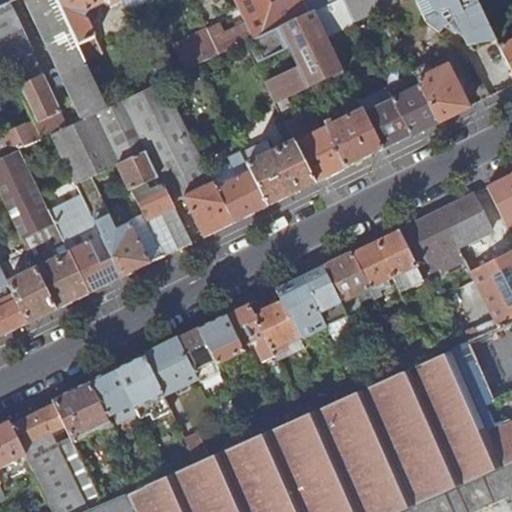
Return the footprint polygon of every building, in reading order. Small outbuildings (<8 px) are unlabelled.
[(7,4),(0,7),(0,52),(7,68),(32,121),(40,140),(51,136),(74,184),(90,177),(115,165),(143,151),(132,129),(119,101),(107,107),(84,60),(54,0),(24,0),(82,119),(66,127),(41,75),(41,76),(7,4)] [(54,0),(84,60),(101,52),(87,22),(95,19),(91,10),(100,5),(107,9),(120,2),(118,0),(54,0)] [(118,0),(120,2),(125,12),(149,1),(148,0),(118,0)] [(232,0),(245,24),(252,39),(306,13),(302,3),(300,0),(280,0),(268,6),(265,0),(232,0)] [(308,0),(302,3),(306,13),(307,14),(311,12),(337,0),(308,0)] [(337,0),(311,12),(324,37),(352,23),(351,21),(341,0),(337,0)] [(341,0),(351,21),(380,8),(376,0),(341,0)] [(467,45),(497,41),(476,0),(415,0),(426,22),(439,33),(447,24),(464,38),(467,45)] [(252,39),(245,42),(279,110),(288,105),(284,96),(340,70),(324,37),(311,12),(307,14),(306,13),(252,39)] [(252,39),(245,24),(224,34),(219,23),(205,29),(205,31),(217,55),(245,42),(252,39)] [(184,72),(196,66),(218,56),(217,55),(205,31),(172,47),(178,60),(184,72)] [(416,63),(438,53),(429,35),(407,46),(416,63)] [(511,73),(511,40),(499,46),(511,73)] [(402,53),(406,61),(411,58),(407,50),(402,53)] [(170,63),(176,75),(184,72),(178,60),(170,63)] [(436,122),(466,108),(445,66),(434,71),(429,61),(410,70),(412,73),(417,85),(436,122)] [(161,82),(165,89),(200,73),(196,66),(184,72),(176,75),(161,82)] [(389,99),(417,85),(412,73),(383,88),(389,99)] [(169,202),(181,197),(211,183),(207,175),(165,89),(161,82),(160,83),(134,94),(148,121),(132,129),(143,151),(156,178),(169,202)] [(407,136),(436,122),(417,85),(389,99),(407,136)] [(370,108),(389,99),(383,88),(364,97),(370,108)] [(134,94),(119,101),(132,129),(148,121),(134,94)] [(380,150),(407,136),(389,99),(370,108),(364,97),(356,101),(360,110),(380,150)] [(345,167),(380,150),(360,110),(329,125),(325,117),(321,119),(345,167)] [(313,183),(345,167),(321,119),(315,122),(319,130),(304,137),(293,116),(282,121),(292,140),(313,183)] [(32,121),(0,136),(0,142),(7,156),(19,151),(40,140),(32,121)] [(265,206),(313,183),(292,140),(244,163),(248,171),(265,206)] [(26,238),(53,224),(49,214),(19,151),(7,156),(0,159),(0,196),(21,240),(26,238)] [(143,151),(115,165),(127,191),(129,190),(156,178),(143,151)] [(214,188),(248,171),(244,163),(242,158),(207,175),(211,183),(214,188)] [(231,223),(265,206),(248,171),(214,188),(231,223)] [(511,220),(511,174),(511,173),(487,186),(506,223),(511,220)] [(81,198),(97,232),(113,225),(90,177),(74,184),(81,198)] [(144,220),(171,207),(169,202),(156,178),(129,190),(142,215),(144,220)] [(201,237),(231,223),(214,188),(211,183),(181,197),(201,237)] [(490,229),(472,193),(438,209),(463,259),(478,290),(493,319),(482,324),(485,332),(511,319),(511,251),(493,261),(487,249),(470,256),(462,242),(490,229)] [(87,293),(119,278),(100,236),(97,232),(81,198),(49,214),(53,224),(68,252),(87,293)] [(162,257),(189,243),(171,207),(144,220),(162,257)] [(463,259),(438,209),(397,229),(419,276),(439,266),(441,269),(463,259)] [(149,263),(162,257),(144,220),(142,215),(128,221),(128,222),(149,263)] [(119,278),(149,263),(128,222),(100,236),(119,278)] [(419,276),(397,229),(375,240),(393,279),(406,273),(413,286),(422,282),(419,276)] [(26,238),(21,240),(27,254),(32,251),(26,238)] [(393,279),(375,240),(350,252),(369,290),(388,281),(393,279)] [(54,310),(87,293),(68,252),(55,258),(51,249),(41,254),(45,263),(34,268),(35,269),(54,310)] [(369,290),(350,252),(323,266),(348,316),(364,309),(358,295),(369,290)] [(348,316),(323,266),(300,277),(324,327),(348,316)] [(25,324),(54,310),(35,269),(5,283),(25,324)] [(0,336),(25,324),(5,283),(0,272),(0,336)] [(324,327),(300,277),(275,290),(281,300),(299,338),(300,339),(324,327)] [(388,281),(369,290),(373,298),(380,295),(379,291),(390,285),(388,281)] [(259,311),(254,300),(246,304),(270,351),(288,343),(299,338),(281,300),(259,311)] [(270,351),(246,304),(225,315),(240,347),(257,339),(255,348),(261,362),(273,356),(270,351)] [(240,347),(225,315),(197,328),(212,360),(215,365),(242,351),(240,347)] [(212,360),(197,328),(176,339),(191,370),(212,360)] [(450,339),(454,346),(467,340),(463,333),(450,339)] [(191,370),(176,339),(143,355),(163,395),(196,379),(191,370)] [(288,343),(270,351),(273,356),(291,348),(288,343)] [(431,356),(426,345),(402,356),(407,367),(431,356)] [(400,511),(511,463),(511,421),(487,433),(452,352),(127,496),(134,511),(400,511)] [(131,403),(134,409),(147,403),(152,413),(154,416),(169,409),(163,395),(143,355),(114,369),(131,403)] [(114,369),(88,382),(104,416),(109,414),(115,411),(120,422),(137,414),(134,409),(131,403),(114,369)] [(104,416),(88,382),(52,400),(54,406),(64,426),(72,441),(107,424),(104,416)] [(139,419),(152,413),(147,403),(134,409),(137,414),(139,419)] [(64,426),(54,406),(10,427),(19,447),(49,433),(64,426)] [(115,411),(109,414),(114,425),(120,422),(115,411)] [(10,427),(7,421),(0,424),(0,468),(23,456),(19,447),(10,427)] [(72,441),(64,426),(49,433),(84,510),(101,503),(72,441)] [(49,433),(19,447),(23,456),(50,511),(131,511),(123,493),(101,503),(84,510),(49,433)] [(186,443),(194,461),(207,455),(199,437),(186,443)] [(511,464),(403,511),(473,511),(511,495),(511,464)]
